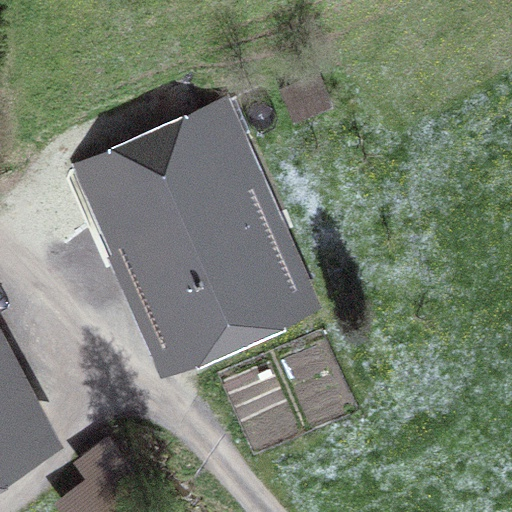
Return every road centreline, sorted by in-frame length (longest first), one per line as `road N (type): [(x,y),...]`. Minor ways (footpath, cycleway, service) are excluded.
road 1 (track): [(0,269),(254,511)]
road 2 (track): [(0,505),(101,371)]
